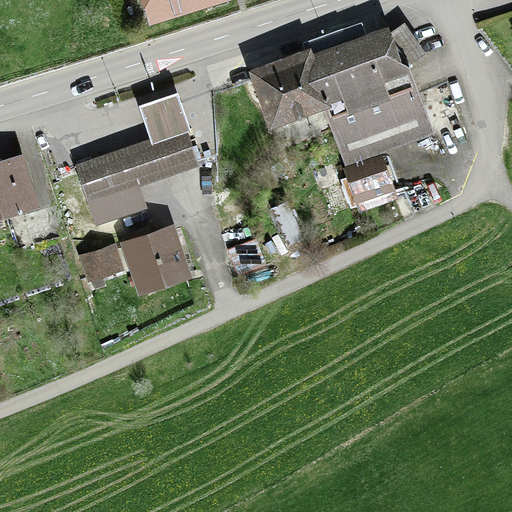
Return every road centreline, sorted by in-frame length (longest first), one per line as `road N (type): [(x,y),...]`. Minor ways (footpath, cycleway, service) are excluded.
road 1 (residential): [(0,417),(496,189),(483,110),(445,0)]
road 2 (tertiary): [(0,106),(351,0)]
